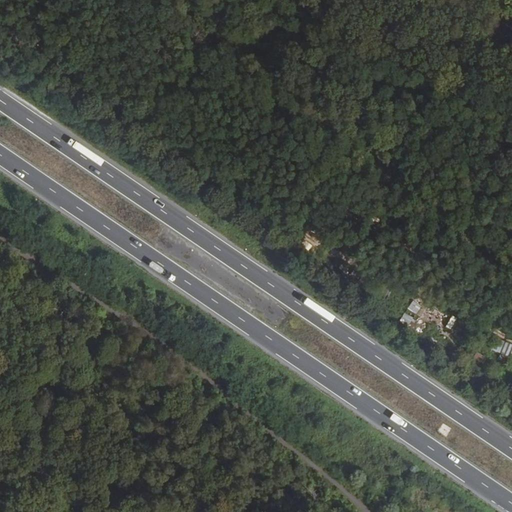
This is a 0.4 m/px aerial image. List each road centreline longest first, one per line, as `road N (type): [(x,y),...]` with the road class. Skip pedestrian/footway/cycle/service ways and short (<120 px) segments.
road 1 (motorway): [(0,154),(511,504)]
road 2 (motorway): [(511,448),(0,99)]
